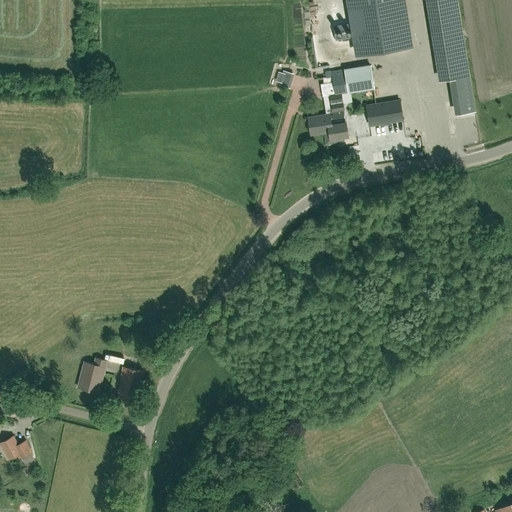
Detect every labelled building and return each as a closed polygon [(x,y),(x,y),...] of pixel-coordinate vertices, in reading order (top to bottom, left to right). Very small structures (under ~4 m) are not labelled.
[(404,0),(348,0),(356,53),(412,45),(404,0)] [(331,24),(332,38),(345,37),(344,23),(331,24)] [(326,114),(308,118),(311,135),(325,133),(327,143),(339,142),(339,138),(348,136),(343,103),(341,93),(352,92),(374,88),(370,65),(331,72),(332,77),(323,78),(324,84),(333,83),(335,96),(330,97),(333,114),(326,115),(326,114)] [(292,74),(276,69),(272,83),(288,88),(292,74)] [(449,81),(455,115),(475,112),(470,77),(449,81)] [(400,100),(366,106),(369,126),(381,124),(382,125),(390,124),(390,122),(403,120),(400,100)] [(462,118),(463,130),(475,129),(474,117),(462,118)] [(97,392),(99,386),(106,360),(96,358),(94,364),(84,362),(78,387),(97,392)] [(143,370),(123,367),(116,400),(137,404),(143,370)] [(27,443),(19,447),(13,436),(1,443),(9,459),(17,455),(19,460),(33,453),(27,443)] [(511,511),(511,501),(495,510),(495,511),(511,511)]
